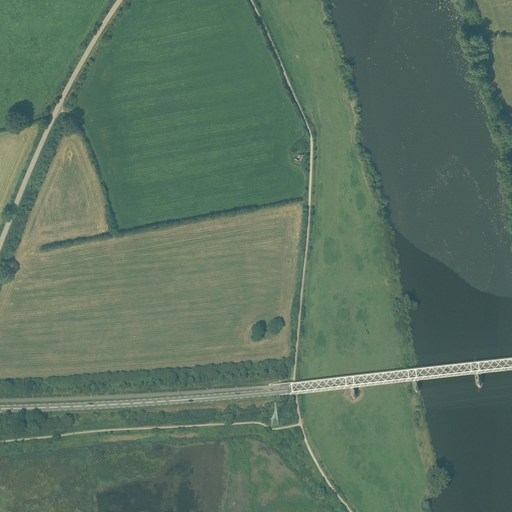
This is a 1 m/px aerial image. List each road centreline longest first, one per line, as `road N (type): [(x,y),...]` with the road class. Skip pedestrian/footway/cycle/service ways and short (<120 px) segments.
road 1 (primary): [(290,389),(0,408)]
road 2 (unclassified): [(0,245),(71,79),(120,0)]
road 3 (primary): [(290,389),(511,365)]
